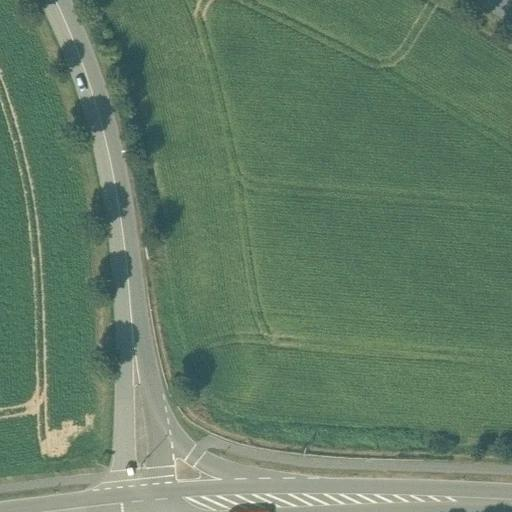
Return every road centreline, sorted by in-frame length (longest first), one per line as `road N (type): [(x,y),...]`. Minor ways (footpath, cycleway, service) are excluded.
road 1 (unclassified): [(140,408),(127,210),(92,69),(60,0)]
road 2 (primary): [(343,498),(216,467),(140,408)]
road 3 (primary): [(343,498),(145,510)]
road 4 (primary): [(511,498),(343,498)]
